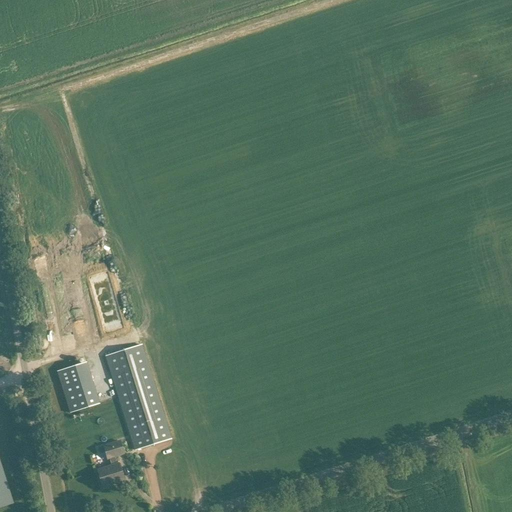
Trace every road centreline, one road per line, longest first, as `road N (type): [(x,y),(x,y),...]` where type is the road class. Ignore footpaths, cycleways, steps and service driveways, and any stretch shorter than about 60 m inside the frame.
road 1 (track): [(344,0),(61,93),(130,336),(148,339),(153,349),(178,424),(174,440)]
road 2 (unclassified): [(225,511),(511,418)]
road 3 (unclassified): [(51,511),(0,228)]
